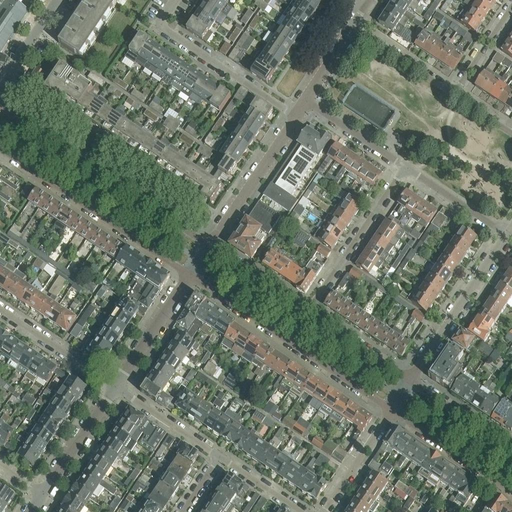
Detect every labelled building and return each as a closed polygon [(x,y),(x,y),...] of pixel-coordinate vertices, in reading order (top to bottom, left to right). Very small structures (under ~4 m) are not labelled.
[(0,0),(0,52),(27,13),(7,0),(0,0)] [(80,58),(113,9),(117,3),(115,2),(116,0),(89,0),(91,1),(64,40),(62,39),(58,43),(80,58)] [(220,0),(206,0),(205,3),(221,13),(231,20),(237,11),(227,4),(220,0)] [(259,9),(263,3),(258,0),(257,0),(254,5),(259,9)] [(315,12),(299,1),(298,0),(293,0),(289,7),(309,20),(315,12)] [(321,3),(317,0),(299,0),(299,1),(315,12),(321,3)] [(406,12),(409,9),(395,0),(393,0),(392,2),(392,4),(390,7),(409,20),(418,27),(418,26),(423,29),(425,26),(414,20),(415,18),(406,12)] [(419,4),(413,0),(395,0),(409,9),(414,12),(419,4)] [(466,0),(464,5),(466,6),(485,19),(490,11),(473,0),(466,0)] [(495,4),(489,0),(473,0),(490,11),(495,4)] [(433,13),(439,6),(434,2),(428,10),(433,13)] [(215,22),(221,13),(205,3),(199,12),(215,22)] [(264,12),(268,6),(263,3),(259,9),(264,12)] [(441,11),(444,13),(450,5),(446,3),(441,11)] [(466,6),(461,13),(467,17),(480,26),(485,19),(466,6)] [(309,20),(289,7),(283,16),(287,19),(303,29),(309,20)] [(409,20),(390,7),(387,11),(386,11),(384,14),(385,15),(384,16),(403,28),(404,28),(409,20)] [(249,20),(253,14),(248,10),(244,17),(249,20)] [(428,22),(433,13),(428,10),(423,18),(428,22)] [(215,22),(199,12),(193,21),(209,31),(215,22)] [(445,18),(437,13),(433,18),(441,23),(442,21),(443,22),(445,18)] [(480,26),(467,17),(461,13),(456,21),(475,34),(478,30),(479,31),(481,28),(479,27),(480,26)] [(261,19),(256,16),(252,22),(257,25),(261,19)] [(403,28),(384,16),(382,16),(381,18),(381,20),(379,24),(412,46),(417,38),(413,35),(414,35),(404,28),(403,28)] [(249,20),(244,17),(240,22),(246,26),(249,20)] [(450,27),(453,23),(445,18),(443,22),(444,23),(442,27),(447,31),(450,26),(450,27)] [(303,29),(287,19),(281,28),(297,38),(303,29)] [(213,34),(209,31),(193,21),(186,30),(206,44),(213,34)] [(254,31),(257,25),(252,22),(248,27),(254,31)] [(460,28),(453,23),(450,27),(457,31),(458,32),(460,28)] [(297,38),(281,28),(277,25),(271,34),(275,37),(291,48),(297,38)] [(417,38),(423,29),(418,26),(418,27),(414,35),(413,35),(417,38)] [(237,38),(241,32),(236,28),(232,34),(237,38)] [(468,33),(460,28),(458,32),(457,31),(456,33),(464,38),(468,33)] [(426,29),(415,46),(416,46),(416,47),(418,49),(419,48),(423,51),(434,34),(430,31),(426,29)] [(474,38),(468,33),(464,38),(463,39),(470,44),(474,38)] [(237,38),(232,34),(228,40),(233,43),(237,38)] [(249,37),(244,34),(240,40),(245,43),(249,37)] [(442,39),(434,34),(423,51),(427,53),(427,54),(430,57),(439,43),(442,39)] [(125,58),(134,64),(149,42),(140,35),(125,58)] [(291,48),(275,37),(269,46),(285,57),(291,48)] [(438,61),(449,44),(451,41),(447,39),(443,45),(439,43),(430,57),(433,59),(434,58),(438,61)] [(241,49),(245,43),(240,40),(236,45),(241,49)] [(149,42),(135,63),(144,69),(158,48),(149,42)] [(225,56),(231,47),(225,43),(219,52),(225,56)] [(511,46),(508,43),(507,45),(506,44),(504,47),(504,48),(502,52),(511,58),(511,46)] [(457,49),(456,48),(449,44),(438,61),(442,63),(442,65),(445,67),(457,49)] [(285,57),(269,46),(263,55),(279,66),(285,57)] [(453,71),(465,55),(461,52),(462,50),(457,47),(456,48),(457,49),(445,67),(448,69),(449,69),(453,71)] [(158,48),(144,69),(153,75),(167,54),(158,48)] [(244,55),(234,49),(228,58),(234,62),(237,58),(241,61),(244,55)] [(279,66),(263,55),(259,52),(253,61),(257,64),(273,75),(279,66)] [(501,64),(505,58),(497,53),(492,60),(500,65),(501,64)] [(167,54),(153,75),(162,81),(176,60),(167,54)] [(508,69),(510,67),(511,63),(511,62),(505,58),(501,64),(508,69)] [(176,60),(162,81),(171,87),(185,66),(176,60)] [(273,75),(257,64),(251,73),(267,84),(273,75)] [(61,66),(44,91),(76,112),(87,96),(92,88),(61,66)] [(185,66),(171,87),(180,93),(194,72),(185,66)] [(45,75),(36,69),(21,92),(30,98),(45,75)] [(483,92),(494,74),(487,69),(476,86),(479,88),(480,90),(483,92)] [(189,99),(203,78),(194,72),(180,93),(189,99)] [(99,78),(91,73),(87,78),(95,83),(99,78)] [(491,96),(502,79),(494,74),(483,92),(486,94),(488,94),(491,96)] [(498,102),(506,89),(503,86),(508,77),(505,75),(502,79),(491,96),(494,98),(495,100),(498,102)] [(101,87),(105,82),(99,78),(95,83),(101,87)] [(119,87),(122,82),(116,78),(113,83),(119,87)] [(203,78),(189,99),(198,105),(201,100),(212,84),(203,78)] [(128,86),(122,82),(119,87),(125,91),(128,86)] [(210,106),(221,90),(212,84),(201,100),(210,106)] [(113,95),(117,90),(111,86),(107,91),(113,95)] [(244,100),(249,92),(241,87),(233,99),(250,110),(251,110),(267,120),(273,111),(257,100),(253,106),(244,100)] [(506,106),(511,96),(511,88),(510,91),(506,89),(498,102),(501,104),(502,104),(506,106)] [(119,99),(122,94),(117,90),(113,95),(119,99)] [(137,99),(140,94),(134,90),(131,95),(137,99)] [(220,112),(231,96),(221,90),(210,106),(220,112)] [(146,98),(140,94),(137,99),(143,103),(146,98)] [(96,102),(87,96),(76,112),(85,118),(96,102)] [(131,107),(135,102),(129,98),(125,103),(131,107)] [(233,110),(237,105),(232,101),(228,107),(233,110)] [(94,124),(105,108),(96,102),(85,118),(94,124)] [(137,111),(140,106),(135,102),(131,107),(137,111)] [(155,111),(158,106),(152,102),(149,107),(155,111)] [(164,110),(158,106),(155,111),(161,115),(164,110)] [(233,110),(228,107),(224,113),(229,116),(233,110)] [(103,130),(114,114),(105,108),(94,124),(103,130)] [(114,114),(103,130),(112,136),(123,120),(126,115),(117,109),(114,114)] [(149,119),(152,114),(147,110),(143,115),(149,119)] [(251,110),(250,110),(245,118),(261,129),(267,120),(251,110)] [(158,118),(152,114),(149,119),(155,123),(158,118)] [(172,125),(175,120),(169,116),(166,121),(172,125)] [(261,129),(245,118),(238,127),(254,138),(261,129)] [(221,128),(225,123),(220,119),(216,125),(221,128)] [(121,142),(131,126),(123,120),(112,136),(121,142)] [(181,124),(175,120),(172,125),(178,129),(181,124)] [(168,130),(172,125),(166,121),(162,126),(168,130)] [(131,126),(121,142),(130,148),(143,128),(134,122),(131,126)] [(174,134),(178,129),(172,125),(168,130),(174,134)] [(221,128),(216,125),(212,131),(217,134),(221,128)] [(191,135),(194,130),(188,126),(185,131),(191,135)] [(318,159),(331,140),(310,126),(297,145),(317,158),(318,159)] [(254,138),(238,127),(232,136),(248,147),(254,138)] [(143,128),(130,148),(139,154),(149,138),(152,134),(143,128)] [(200,134),(194,130),(191,135),(197,139),(200,134)] [(185,143),(189,138),(183,134),(179,139),(185,143)] [(211,143),(215,137),(210,134),(206,140),(211,143)] [(248,147),(232,136),(226,145),(242,156),(248,147)] [(148,160),(159,144),(149,138),(139,154),(148,160)] [(195,142),(189,138),(185,143),(191,147),(195,142)] [(157,166),(167,150),(159,144),(148,160),(157,166)] [(167,150),(157,166),(166,172),(176,156),(180,151),(171,145),(167,150)] [(242,156),(226,145),(220,155),(226,159),(236,166),(242,156)] [(291,197),(317,158),(297,145),(271,184),(291,197)] [(336,163),(345,150),(341,147),(340,147),(336,145),(327,158),(318,172),(322,174),(331,160),(336,163)] [(203,155),(207,150),(201,146),(197,151),(203,155)] [(209,159),(212,154),(207,150),(203,155),(209,159)] [(343,168),(352,155),(347,152),(347,151),(345,150),(336,163),(343,167),(343,168)] [(350,173),(359,159),(356,157),(355,157),(352,155),(343,168),(343,167),(335,179),(336,179),(333,182),(337,185),(346,170),(350,173)] [(175,178),(185,162),(176,156),(166,172),(175,178)] [(228,177),(236,166),(226,159),(224,162),(218,171),(223,174),(228,177)] [(355,182),(367,165),(363,162),(362,161),(359,159),(350,173),(347,177),(355,182)] [(184,184),(194,168),(185,162),(175,178),(184,184)] [(194,168),(184,184),(193,190),(203,174),(207,169),(198,163),(194,168)] [(363,187),(375,169),(371,167),(370,167),(367,165),(355,182),(362,187),(363,187)] [(369,193),(382,175),(378,172),(377,171),(375,169),(363,187),(362,187),(361,189),(369,193)] [(212,180),(203,174),(193,190),(202,196),(212,180)] [(336,179),(335,179),(328,174),(325,177),(333,182),(336,179)] [(317,185),(322,178),(318,175),(313,183),(317,185)] [(18,188),(1,177),(0,177),(0,180),(5,184),(16,191),(18,188)] [(222,187),(216,183),(212,180),(202,196),(211,203),(222,187)] [(311,193),(317,185),(313,183),(308,190),(311,193)] [(28,199),(34,188),(28,184),(21,194),(28,199)] [(291,197),(271,184),(263,196),(289,214),(298,201),(293,198),(291,197)] [(350,189),(342,184),(340,187),(348,193),(350,189)] [(358,194),(350,189),(348,193),(356,197),(358,194)] [(38,209),(46,197),(37,190),(29,202),(38,209)] [(306,200),(311,193),(308,190),(303,197),(303,198),(306,200)] [(10,199),(0,192),(0,197),(8,203),(10,199)] [(406,210),(415,196),(411,194),(410,194),(406,192),(398,204),(401,207),(397,213),(402,216),(403,214),(406,210)] [(362,204),(346,194),(341,201),(357,212),(359,209),(359,208),(362,204)] [(411,218),(422,202),(418,199),(418,198),(415,196),(406,210),(403,214),(411,218)] [(48,215),(56,203),(46,197),(38,209),(48,215)] [(310,202),(306,200),(303,198),(298,205),(305,209),(310,202)] [(357,212),(341,201),(335,209),(351,219),(354,216),(355,216),(357,212)] [(268,235),(281,216),(259,202),(248,218),(258,225),(257,227),(261,230),(268,235)] [(419,223),(430,206),(426,204),(425,204),(422,202),(411,218),(419,223)] [(57,221),(65,209),(56,203),(48,215),(57,221)] [(300,217),(305,209),(298,205),(293,212),(296,215),(296,214),(300,217)] [(426,228),(437,212),(433,209),(433,208),(430,206),(419,223),(426,228)] [(63,233),(67,228),(75,216),(65,209),(57,221),(54,226),(63,233)] [(351,219),(335,209),(330,216),(347,227),(350,224),(349,223),(351,219)] [(291,222),(296,215),(293,212),(288,220),(291,222)] [(439,229),(447,218),(439,213),(431,224),(439,229)] [(347,227),(330,216),(329,215),(324,223),(342,234),(344,231),(345,231),(347,227)] [(76,234),(84,222),(75,216),(67,228),(76,234)] [(398,221),(390,216),(388,219),(396,225),(398,222),(398,221)] [(258,225),(248,218),(231,243),(232,243),(232,246),(231,246),(251,259),(264,239),(258,235),(261,230),(257,227),(258,225)] [(399,229),(387,221),(384,225),(383,225),(381,228),(394,237),(399,241),(405,233),(399,230),(399,229)] [(86,240),(94,228),(84,222),(76,234),(86,240)] [(405,226),(398,222),(396,225),(403,230),(405,226)] [(342,234),(324,223),(319,230),(338,242),(339,239),(339,238),(342,234)] [(439,229),(431,224),(426,232),(430,234),(432,231),(436,233),(439,229)] [(413,232),(413,231),(405,226),(403,230),(411,235),(413,232)] [(21,235),(11,228),(7,235),(16,241),(19,238),(21,235)] [(95,247),(103,235),(94,228),(86,240),(95,247)] [(394,237),(381,228),(379,232),(379,233),(377,236),(393,247),(394,248),(399,241),(394,237)] [(475,237),(479,231),(475,228),(470,234),(468,233),(468,231),(465,229),(463,230),(462,229),(456,238),(470,247),(472,244),(474,244),(476,240),(476,239),(476,238),(475,237)] [(338,242),(319,230),(314,238),(331,250),(334,246),(335,246),(338,242)] [(421,236),(413,231),(413,232),(411,235),(418,240),(421,236)] [(308,243),(310,238),(301,232),(294,241),(293,243),(303,249),(304,248),(308,243)] [(423,244),(430,234),(426,232),(420,241),(423,244)] [(103,235),(95,247),(105,254),(113,241),(103,235)] [(393,247),(377,236),(374,240),(373,240),(371,243),(388,254),(393,247)] [(28,244),(19,238),(16,241),(26,248),(28,244)] [(284,256),(285,255),(274,247),(278,242),(273,238),(258,260),(263,264),(263,265),(274,272),(284,256)] [(318,244),(310,238),(308,243),(315,248),(318,244)] [(470,247),(456,238),(450,247),(464,257),(466,253),(467,253),(470,250),(470,248),(470,247)] [(115,260),(123,248),(113,241),(105,254),(115,260)] [(417,253),(423,244),(420,241),(414,250),(417,253)] [(388,254),(371,243),(369,246),(369,248),(367,251),(384,262),(389,255),(388,255),(388,254)] [(38,251),(28,244),(26,248),(35,254),(38,251)] [(327,259),(331,252),(321,245),(316,252),(327,259)] [(405,256),(411,248),(407,245),(406,246),(407,246),(402,253),(405,256)] [(464,257),(450,247),(443,257),(457,266),(460,263),(461,263),(463,259),(463,257),(464,257)] [(127,269),(137,255),(127,248),(117,263),(127,269)] [(409,261),(411,262),(417,253),(414,250),(414,251),(412,250),(406,258),(409,261)] [(47,257),(38,251),(35,254),(45,261),(47,257)] [(384,262),(367,251),(364,255),(363,255),(361,258),(374,266),(374,267),(378,270),(383,263),(384,263),(384,262)] [(400,263),(405,256),(402,253),(402,254),(401,253),(397,260),(400,263)] [(136,276),(146,261),(137,255),(127,269),(136,276)] [(284,279),(292,266),(295,263),(284,256),(274,272),(284,279)] [(54,267),(56,263),(47,257),(45,261),(54,267)] [(457,266),(443,257),(437,266),(451,275),(454,272),(455,272),(457,268),(457,267),(457,266)] [(374,266),(361,258),(358,261),(359,262),(356,266),(374,278),(376,275),(371,271),(374,267),(374,266)] [(403,270),(409,261),(406,258),(400,268),(403,270)] [(43,271),(47,265),(37,259),(33,265),(42,272),(43,271)] [(305,295),(316,277),(322,268),(311,260),(302,273),(294,285),(294,286),(297,288),(296,289),(305,295)] [(396,270),(400,263),(397,260),(392,268),(396,270)] [(146,261),(136,276),(146,282),(156,267),(154,266),(146,261)] [(66,270),(56,263),(54,267),(64,273),(66,270)] [(0,287),(4,290),(16,271),(7,265),(3,270),(0,275),(0,287)] [(56,271),(47,265),(43,271),(51,277),(56,271)] [(302,273),(292,266),(284,279),(294,285),(302,273)] [(451,275),(437,266),(431,275),(445,284),(447,281),(449,281),(451,278),(451,276),(451,275)] [(145,315),(160,292),(170,277),(156,267),(146,282),(136,276),(129,285),(133,288),(128,296),(133,300),(130,304),(139,309),(138,311),(145,315)] [(351,284),(359,272),(353,268),(349,274),(348,274),(347,274),(346,274),(339,286),(343,289),(348,282),(351,284)] [(391,277),(396,270),(392,268),(387,275),(391,277)] [(397,280),(403,270),(400,268),(393,277),(397,280)] [(75,276),(66,270),(64,273),(73,280),(75,276)] [(12,296),(22,282),(25,277),(16,271),(4,290),(7,293),(7,294),(10,296),(12,296)] [(354,287),(360,278),(368,283),(370,280),(359,272),(351,284),(351,285),(354,287)] [(385,286),(391,277),(387,275),(381,283),(385,286)] [(445,284),(431,275),(425,284),(439,294),(441,291),(442,290),(445,287),(445,285),(445,284)] [(511,278),(506,275),(504,279),(502,279),(500,282),(500,284),(508,290),(511,292),(511,278)] [(31,288),(36,281),(37,279),(33,276),(27,285),(22,282),(12,296),(13,297),(13,298),(16,300),(18,300),(22,302),(31,288)] [(85,283),(75,276),(73,280),(83,287),(85,283)] [(52,296),(63,280),(59,277),(48,293),(52,296)] [(49,321),(58,307),(53,304),(57,298),(56,297),(67,282),(63,280),(52,296),(49,300),(49,301),(40,315),(44,317),(44,319),(47,321),(48,320),(49,321)] [(115,286),(105,280),(102,283),(113,290),(115,286)] [(380,286),(370,280),(368,283),(377,290),(380,286)] [(43,290),(36,281),(31,288),(22,302),(26,305),(26,306),(29,309),(30,308),(31,309),(40,295),(43,290)] [(92,293),(96,286),(88,281),(86,283),(85,283),(83,287),(92,293)] [(71,288),(80,294),(82,289),(74,284),(71,288)] [(439,294),(425,284),(418,294),(433,303),(435,300),(436,300),(439,296),(438,294),(439,294)] [(511,295),(511,292),(508,290),(500,284),(498,286),(497,289),(495,287),(490,294),(506,305),(511,295)] [(390,292),(380,286),(377,290),(387,296),(390,292)] [(101,299),(107,290),(103,287),(96,296),(101,299)] [(335,313),(343,300),(345,297),(336,291),(333,294),(325,306),(335,313)] [(433,303),(418,294),(413,291),(409,297),(402,293),(400,296),(426,313),(429,309),(430,309),(433,305),(433,303)] [(398,298),(390,292),(387,296),(396,302),(398,298)] [(506,305),(490,294),(486,301),(488,302),(486,304),(500,314),(506,305)] [(49,301),(49,300),(40,295),(31,309),(32,309),(32,310),(34,312),(36,312),(40,315),(49,301)] [(184,336),(206,303),(207,302),(196,295),(193,300),(185,311),(173,329),(174,329),(180,334),(184,336)] [(407,304),(398,298),(396,302),(405,308),(407,304)] [(135,315),(138,311),(139,309),(130,304),(123,299),(116,309),(117,310),(132,320),(133,319),(134,319),(136,316),(135,315)] [(353,307),(343,300),(335,313),(344,319),(353,307)] [(202,331),(216,309),(215,308),(215,307),(211,305),(211,306),(206,303),(184,336),(191,341),(196,332),(199,334),(201,331),(202,331)] [(407,304),(405,308),(414,314),(416,310),(407,304)] [(500,314),(486,304),(485,307),(483,305),(478,312),(494,323),(500,314)] [(89,319),(95,310),(90,306),(84,315),(89,319)] [(58,327),(67,313),(58,307),(49,321),(50,321),(50,323),(52,324),(54,324),(58,327)] [(354,325),(362,313),(353,307),(344,319),(354,325)] [(129,324),(132,320),(117,310),(116,309),(109,319),(125,330),(126,329),(127,329),(129,326),(129,324)] [(216,332),(226,316),(224,315),(225,314),(221,311),(221,312),(216,309),(202,331),(210,337),(214,331),(216,332)] [(414,314),(412,317),(416,319),(422,323),(426,317),(418,312),(416,310),(414,314)] [(494,323),(478,312),(474,319),(476,320),(474,322),(488,332),(494,323)] [(77,319),(67,313),(58,327),(61,329),(61,330),(65,332),(66,332),(67,333),(77,319)] [(364,332),(372,319),(362,313),(354,325),(364,332)] [(83,329),(89,319),(84,315),(77,325),(83,329)] [(224,340),(234,325),(236,323),(234,322),(235,321),(231,318),(230,319),(226,316),(216,332),(225,338),(224,339),(224,340)] [(125,330),(109,319),(103,328),(119,339),(120,338),(121,338),(123,335),(122,334),(125,330)] [(381,326),(372,319),(364,332),(373,338),(381,326)] [(490,333),(488,332),(474,322),(472,326),(471,326),(469,329),(469,330),(468,332),(483,342),(484,342),(490,333)] [(76,339),(83,329),(77,325),(71,335),(76,339)] [(232,352),(245,332),(234,325),(224,340),(221,344),(232,352)] [(390,332),(381,326),(373,338),(382,344),(390,332)] [(119,339),(103,328),(96,338),(112,349),(113,348),(114,348),(116,345),(116,344),(119,339)] [(475,339),(460,330),(452,342),(474,356),(478,351),(470,346),(475,339)] [(241,358),(254,339),(245,332),(232,352),(241,358)] [(392,351),(400,339),(390,332),(382,344),(392,351)] [(2,353),(11,339),(2,333),(0,335),(0,354),(1,353),(2,353)] [(199,347),(191,341),(184,336),(180,334),(177,339),(176,338),(173,342),(174,343),(189,354),(193,349),(196,351),(199,347)] [(112,349),(96,338),(93,344),(88,341),(85,345),(91,349),(90,350),(91,351),(91,350),(105,360),(109,354),(110,354),(112,351),(112,350),(112,349)] [(10,359),(20,345),(16,342),(17,342),(13,339),(12,340),(11,339),(2,353),(10,359)] [(253,363),(265,346),(254,339),(241,358),(251,364),(252,363),(253,363)] [(402,357),(410,345),(412,341),(408,339),(406,342),(400,339),(392,351),(402,357)] [(182,364),(189,354),(174,343),(170,349),(169,348),(167,352),(167,353),(182,364)] [(486,347),(482,344),(478,351),(481,353),(483,350),(483,351),(486,347)] [(20,366),(30,351),(25,348),(26,347),(22,345),(21,346),(20,345),(10,359),(7,364),(16,371),(20,366)] [(503,355),(507,349),(502,345),(498,352),(503,355)] [(264,366),(274,352),(265,346),(253,363),(262,370),(264,366)] [(463,372),(456,367),(464,355),(450,346),(438,364),(436,369),(435,368),(428,377),(450,392),(463,372)] [(25,376),(38,357),(34,354),(35,353),(31,351),(30,352),(30,351),(20,366),(16,371),(25,376)] [(275,373),(284,359),(274,352),(264,366),(275,373)] [(182,364),(167,353),(164,358),(163,358),(160,362),(161,362),(160,363),(176,374),(182,364)] [(204,365),(209,357),(209,353),(208,353),(201,362),(204,365)] [(34,384),(38,378),(47,363),(43,360),(44,360),(40,357),(40,358),(38,357),(25,376),(24,378),(34,384)] [(285,379),(294,365),(284,359),(275,373),(280,376),(277,381),(280,384),(284,379),(285,379)] [(214,378),(220,369),(209,362),(203,371),(214,378)] [(47,384),(57,370),(52,366),(53,365),(49,363),(48,364),(47,363),(38,378),(47,384)] [(169,383),(176,374),(160,363),(157,369),(156,368),(153,372),(154,373),(169,383)] [(294,386),(304,372),(294,365),(285,379),(294,386)] [(217,380),(222,371),(220,369),(214,378),(217,380)] [(70,378),(59,371),(56,375),(67,382),(63,388),(79,399),(80,397),(81,398),(83,394),(83,393),(86,388),(71,378),(70,378)] [(189,383),(196,373),(193,371),(186,381),(189,383)] [(304,392),(314,378),(304,372),(294,386),(304,392)] [(163,393),(169,383),(154,373),(150,379),(149,378),(147,382),(148,382),(147,383),(163,393)] [(208,379),(199,373),(196,378),(205,384),(208,379)] [(461,399),(471,384),(474,380),(464,374),(451,393),(461,399)] [(314,399),(324,385),(314,378),(304,392),(314,399)] [(218,385),(208,379),(205,384),(215,390),(218,385)] [(488,381),(483,389),(481,391),(480,390),(470,406),(480,412),(490,397),(494,391),(490,388),(492,384),(488,381)] [(163,393),(147,383),(141,392),(156,402),(163,393)] [(470,406),(480,390),(471,384),(461,399),(470,406)] [(311,404),(309,407),(319,413),(320,412),(324,406),(333,392),(324,385),(314,399),(311,404)] [(10,387),(7,391),(13,395),(16,390),(10,387)] [(79,399),(63,388),(56,397),(73,408),(73,407),(74,408),(77,403),(76,403),(79,399)] [(502,426),(511,410),(511,406),(508,404),(511,398),(511,389),(491,419),(502,426)] [(187,413),(197,398),(187,391),(177,407),(178,407),(178,409),(180,411),(182,410),(187,413)] [(324,406),(320,412),(330,419),(334,412),(343,398),(333,392),(324,406)] [(173,400),(163,393),(156,402),(171,412),(177,403),(173,400)] [(35,400),(27,394),(23,400),(32,406),(35,400)] [(73,408),(56,397),(50,407),(66,418),(67,417),(68,417),(71,413),(70,413),(73,408)] [(490,419),(500,403),(490,397),(480,412),(490,419)] [(195,420),(206,404),(197,398),(187,413),(190,415),(189,417),(195,420)] [(334,412),(330,419),(339,425),(344,419),(353,405),(343,398),(334,412)] [(205,425),(215,410),(206,404),(195,420),(200,424),(200,423),(205,425)] [(353,405),(344,419),(353,425),(363,411),(353,405)] [(234,445),(244,430),(237,425),(247,409),(244,406),(242,408),(238,413),(222,437),(226,440),(226,442),(229,444),(231,444),(234,445)] [(66,418),(50,407),(44,416),(60,427),(60,426),(61,427),(64,423),(63,422),(66,418)] [(167,434),(130,409),(123,420),(138,430),(137,430),(142,434),(145,435),(159,444),(167,434)] [(29,421),(36,412),(32,410),(26,419),(29,421)] [(224,417),(224,416),(215,410),(205,425),(208,428),(207,429),(213,433),(224,417)] [(511,432),(511,410),(501,427),(511,433),(511,432)] [(224,417),(213,433),(218,436),(219,435),(222,437),(238,413),(235,411),(233,414),(228,411),(227,411),(224,416),(224,417)] [(256,411),(254,415),(263,422),(266,418),(256,411)] [(370,421),(372,418),(363,411),(353,425),(358,428),(356,431),(357,432),(351,442),(354,444),(361,433),(362,434),(370,421)] [(272,417),(272,418),(279,423),(279,422),(282,418),(275,413),(272,417)] [(0,433),(5,427),(10,418),(4,415),(0,420),(0,433)] [(60,427),(44,416),(37,426),(53,437),(56,433),(57,434),(60,429),(59,429),(60,427)] [(266,418),(263,422),(261,424),(265,426),(266,425),(271,429),(275,424),(266,418)] [(282,424),(291,431),(293,429),(296,424),(287,418),(282,424)] [(304,436),(311,426),(300,419),(296,424),(293,429),(304,436)] [(7,443),(14,433),(21,422),(17,420),(10,430),(5,427),(0,433),(0,445),(0,446),(1,445),(5,447),(7,443)] [(136,442),(142,434),(137,430),(138,430),(123,420),(122,421),(120,421),(118,424),(119,425),(116,429),(136,442)] [(53,437),(37,426),(31,436),(47,447),(49,443),(50,443),(53,439),(52,439),(53,437)] [(306,438),(313,427),(311,426),(304,436),(306,438)] [(262,464),(280,437),(280,436),(284,430),(280,428),(268,446),(263,443),(252,459),(257,462),(258,461),(262,464)] [(393,451),(403,435),(404,434),(394,428),(390,434),(368,466),(378,473),(382,467),(378,463),(385,453),(384,453),(385,451),(390,454),(393,450),(393,451)] [(137,443),(136,442),(116,429),(116,430),(114,430),(112,433),(113,435),(110,438),(125,448),(125,449),(129,452),(131,453),(137,443)] [(243,452),(244,452),(254,436),(244,430),(234,445),(234,446),(235,448),(238,450),(239,449),(243,452)] [(145,435),(139,444),(148,450),(153,453),(153,454),(159,444),(145,435)] [(403,435),(393,451),(402,456),(412,441),(413,440),(408,437),(407,438),(407,437),(403,435)] [(31,436),(30,436),(27,441),(21,437),(18,441),(24,446),(40,456),(43,452),(44,453),(46,449),(46,448),(47,447),(31,436)] [(168,449),(175,439),(169,436),(163,445),(166,447),(166,448),(168,449)] [(252,459),(263,443),(254,436),(244,452),(247,454),(247,455),(252,459)] [(284,439),(280,437),(262,464),(266,466),(266,468),(269,470),(271,469),(271,470),(281,455),(276,451),(284,439)] [(299,446),(302,442),(294,437),(292,441),(299,446)] [(125,449),(125,448),(110,438),(109,439),(108,439),(105,443),(106,444),(104,448),(119,458),(127,464),(130,461),(125,458),(129,452),(125,449)] [(322,448),(325,444),(316,438),(313,442),(311,444),(321,450),(322,448)] [(337,447),(339,445),(329,439),(325,444),(322,448),(332,455),(331,456),(332,457),(335,452),(338,448),(337,447)] [(40,456),(24,446),(20,451),(14,447),(16,444),(12,441),(6,449),(17,456),(17,457),(18,458),(33,468),(36,462),(37,463),(40,458),(39,458),(40,456)] [(412,463),(423,447),(418,444),(417,444),(412,441),(402,456),(402,457),(400,461),(403,463),(406,459),(412,463)] [(193,464),(199,455),(181,444),(179,448),(182,450),(178,456),(193,465),(193,464)] [(160,457),(166,448),(166,447),(163,445),(156,455),(160,457)] [(421,469),(431,454),(427,451),(427,449),(423,447),(412,463),(421,469)] [(119,458),(104,448),(103,449),(102,448),(99,453),(100,453),(97,457),(112,467),(119,458)] [(348,454),(338,448),(335,452),(345,459),(348,454)] [(345,459),(335,452),(332,457),(342,463),(345,459)] [(421,469),(417,475),(427,481),(441,460),(442,459),(438,457),(432,453),(431,454),(421,469)] [(280,476),(291,461),(281,455),(271,470),(272,470),(272,472),(275,474),(276,473),(280,476)] [(327,467),(331,461),(321,455),(317,461),(314,464),(323,470),(326,466),(327,467)] [(193,465),(178,456),(178,457),(173,465),(188,475),(192,470),(190,469),(193,465)] [(112,467),(97,457),(96,458),(95,458),(92,462),(93,463),(91,467),(106,477),(112,467)] [(299,489),(311,470),(311,469),(314,464),(317,461),(313,458),(310,462),(305,470),(300,467),(289,483),(294,487),(295,486),(299,489)] [(164,467),(153,459),(150,463),(152,465),(162,471),(164,467)] [(441,460),(427,481),(436,487),(440,482),(451,465),(446,462),(445,463),(441,460)] [(289,483),(300,467),(291,461),(280,476),(284,479),(283,480),(289,483)] [(339,467),(331,461),(327,467),(335,473),(339,467)] [(385,478),(393,468),(385,463),(382,467),(378,473),(385,478)] [(181,484),(167,474),(162,471),(152,465),(150,469),(159,475),(155,480),(161,484),(176,494),(179,488),(178,488),(181,484)] [(188,475),(173,465),(167,474),(181,484),(183,480),(184,481),(188,475)] [(449,488),(460,473),(456,470),(455,468),(451,465),(440,482),(449,488)] [(106,477),(91,467),(90,468),(88,468),(87,471),(87,472),(85,476),(100,486),(99,487),(103,489),(113,496),(117,491),(103,482),(106,477)] [(141,472),(135,469),(129,479),(134,482),(141,472)] [(308,495),(318,479),(313,475),(315,472),(311,470),(299,489),(302,491),(302,493),(305,494),(307,494),(307,495),(308,495)] [(469,479),(469,478),(469,479),(465,476),(465,475),(461,472),(460,473),(449,488),(458,494),(469,479)] [(381,493),(388,483),(374,473),(371,478),(369,478),(368,480),(368,482),(367,483),(381,493)] [(99,487),(100,486),(85,476),(84,477),(82,477),(80,480),(81,482),(78,485),(103,502),(105,499),(100,495),(103,489),(99,487)] [(125,485),(112,476),(110,480),(122,488),(125,485)] [(249,489),(230,476),(224,485),(223,486),(239,497),(242,492),(246,494),(249,489)] [(176,494),(161,484),(157,489),(140,478),(138,481),(147,488),(168,502),(171,498),(172,499),(176,494)] [(456,498),(455,500),(460,504),(465,506),(465,505),(468,502),(474,493),(479,485),(469,478),(469,479),(458,494),(456,498)] [(317,501),(327,485),(318,479),(308,495),(308,497),(310,499),(312,498),(317,501)] [(395,488),(397,489),(404,494),(407,490),(408,488),(399,482),(396,485),(395,488)] [(381,493),(367,483),(364,487),(363,487),(361,490),(362,492),(361,493),(375,502),(381,493)] [(103,502),(78,485),(77,484),(70,495),(86,506),(90,501),(103,508),(105,504),(103,502)] [(14,495),(0,485),(0,501),(7,506),(7,505),(8,505),(11,501),(10,500),(14,495)] [(137,494),(141,488),(136,485),(132,491),(137,494)] [(230,504),(235,496),(238,498),(239,497),(223,486),(220,489),(219,489),(215,494),(230,504)] [(147,488),(145,492),(152,497),(149,502),(148,502),(162,511),(163,510),(165,510),(166,508),(165,506),(168,502),(147,488)] [(397,489),(394,493),(405,501),(408,497),(404,494),(397,489)] [(404,494),(408,497),(410,498),(413,501),(417,496),(407,490),(404,494)] [(253,506),(259,496),(256,493),(249,503),(253,506)] [(355,501),(355,502),(369,511),(374,511),(379,505),(375,502),(361,493),(358,496),(357,497),(355,499),(355,501)] [(213,500),(210,504),(221,511),(230,511),(234,507),(230,504),(215,494),(212,499),(213,500)] [(82,511),(86,506),(70,495),(62,506),(64,507),(71,511),(82,511)] [(490,503),(484,511),(501,511),(507,504),(508,503),(497,497),(497,496),(495,497),(490,503)] [(115,510),(121,501),(116,498),(109,507),(115,510)] [(140,504),(134,500),(132,504),(143,511),(161,511),(162,511),(148,502),(149,502),(143,498),(140,504)] [(261,511),(268,501),(262,498),(256,508),(259,510),(261,511)] [(410,498),(403,507),(404,508),(408,510),(413,503),(414,501),(413,501),(410,498)] [(368,511),(369,511),(355,502),(352,506),(351,506),(349,508),(349,510),(349,511),(350,511),(368,511)] [(391,511),(393,511),(398,507),(392,502),(387,509),(391,511)] [(248,511),(253,506),(249,503),(243,511),(248,511)]
